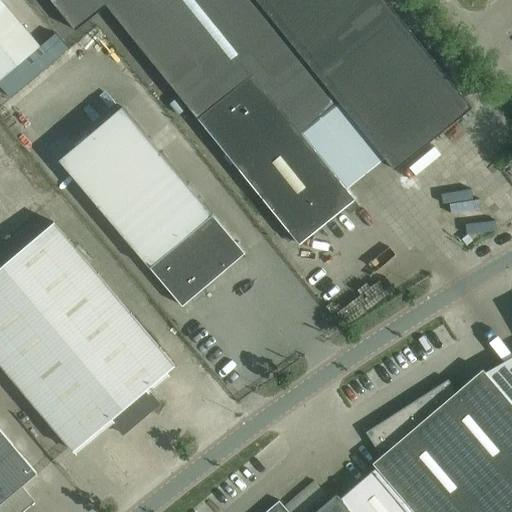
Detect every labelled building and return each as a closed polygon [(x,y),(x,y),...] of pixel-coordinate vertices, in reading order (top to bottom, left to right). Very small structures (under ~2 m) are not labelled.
[(0,0),(0,80),(41,46),(0,0)] [(257,0),(50,0),(51,0),(76,31),(107,6),(285,226),(280,230),(287,239),(292,235),(300,245),(345,207),(350,214),(359,207),(354,200),(355,199),(299,130),(338,99),(257,0)] [(395,170),(473,107),(386,0),(257,0),(338,99),(395,170)] [(183,306),(245,253),(122,108),(59,161),(183,306)] [(447,250),(461,238),(442,217),(428,229),(447,250)] [(148,389),(175,366),(54,223),(0,268),(0,363),(74,451),(110,420),(121,433),(159,402),(148,389)] [(281,281),(328,337),(341,327),(294,270),(281,281)] [(231,271),(175,315),(179,326),(191,341),(199,335),(219,328),(194,348),(227,336),(204,355),(242,402),(255,392),(251,380),(261,376),(273,367),(266,349),(261,342),(263,347),(229,359),(243,347),(239,341),(231,344),(224,325),(232,319),(266,307),(261,295),(252,284),(237,289),(231,271)] [(403,294),(396,276),(358,291),(350,272),(325,281),(334,305),(347,300),(353,313),(403,294)] [(377,467),(414,511),(511,511),(511,403),(483,369),(457,392),(448,379),(391,416),(394,420),(385,425),(383,422),(366,432),(381,457),(373,463),(377,467)] [(0,429),(0,511),(24,511),(35,503),(22,488),(38,475),(0,429)] [(337,494),(315,511),(288,511),(279,501),(266,511),(414,511),(377,467),(340,498),(337,494)]
